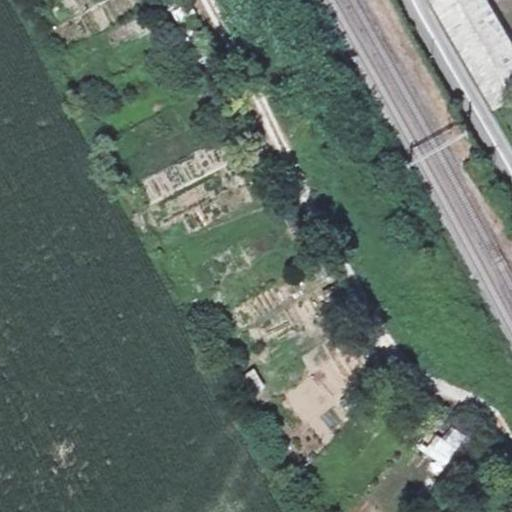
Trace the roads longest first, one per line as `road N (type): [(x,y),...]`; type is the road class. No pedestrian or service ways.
road 1 (unclassified): [(511,442),(491,413),(400,356),(329,241),(210,0)]
road 2 (unclassified): [(511,161),(417,0)]
